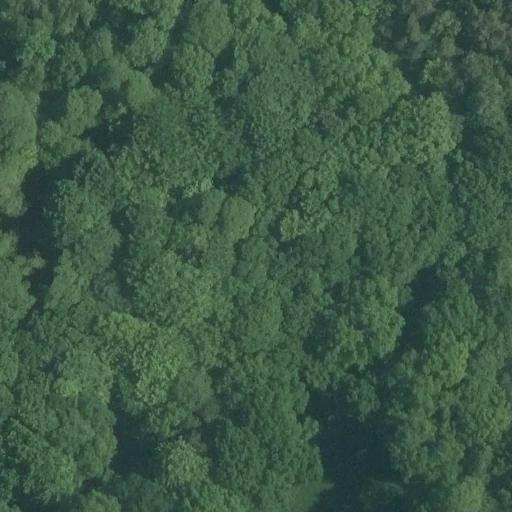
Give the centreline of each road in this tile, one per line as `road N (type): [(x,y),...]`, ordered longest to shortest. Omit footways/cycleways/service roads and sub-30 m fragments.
road 1 (track): [(511,171),(380,211),(135,435),(7,511)]
road 2 (track): [(161,411),(121,470),(136,507),(159,510),(231,480)]
